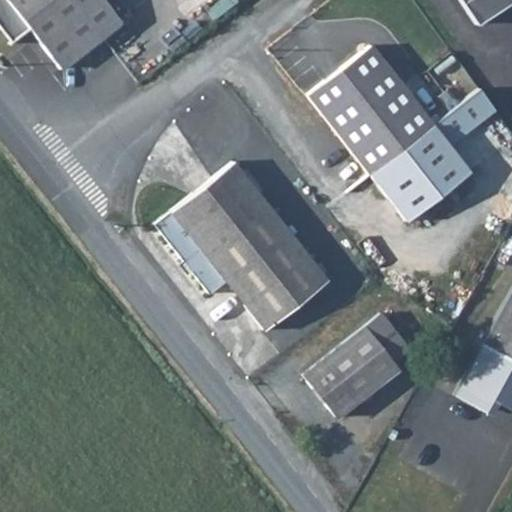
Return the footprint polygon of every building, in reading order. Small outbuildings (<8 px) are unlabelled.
[(61,73),(121,26),(99,0),(0,0),(0,30),(12,46),(29,33),(61,73)] [(458,0),(475,23),(509,0),(458,0)] [(162,36),(166,40),(173,50),(193,34),(183,19),(162,36)] [(371,181),(432,132),(370,52),(306,101),(371,181)] [(481,93),(432,132),(371,181),(406,223),(509,140),(491,118),(497,113),(481,93)] [(262,333),(325,285),(232,165),(169,214),(262,333)] [(511,355),(511,287),(483,339),(511,355)] [(396,373),(392,368),(408,355),(382,320),(301,379),(334,421),(396,373)] [(511,355),(483,339),(451,395),(488,416),(497,401),(511,409),(511,355)]
